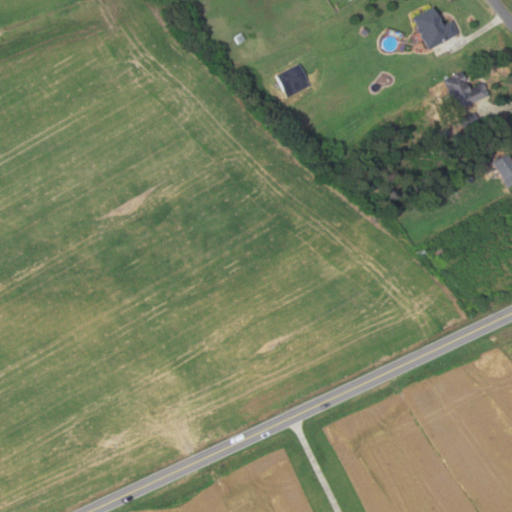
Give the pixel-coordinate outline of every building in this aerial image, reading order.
[(431,7),(441,25),(451,20),(458,34),(428,50),(422,40),(420,40),(418,36),(419,35),(418,32),(417,33),(415,28),(416,28),(411,17),(431,7)] [(244,39),(237,43),(233,37),(240,33),(244,39)] [(309,86),(286,99),(274,79),(297,66),(309,86)] [(461,72),(465,81),(464,81),(468,89),(481,82),(487,94),(456,110),(442,80),(457,72),(458,73),(461,72)] [(511,183),(506,187),(490,162),(505,152),(511,163),(511,183)]
